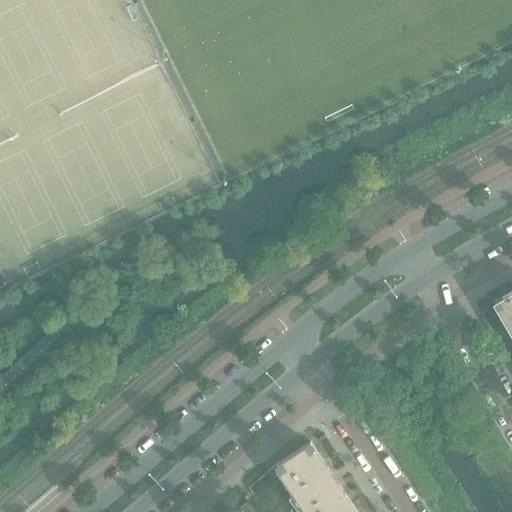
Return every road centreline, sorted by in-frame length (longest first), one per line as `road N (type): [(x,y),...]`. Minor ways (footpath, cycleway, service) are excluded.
road 1 (tertiary): [(292,337),(84,511)]
road 2 (tertiary): [(130,511),(309,363)]
road 3 (residential): [(407,511),(309,363)]
road 4 (tertiary): [(309,363),(432,271)]
road 5 (residential): [(511,401),(432,271)]
road 6 (tertiary): [(412,247),(292,337)]
